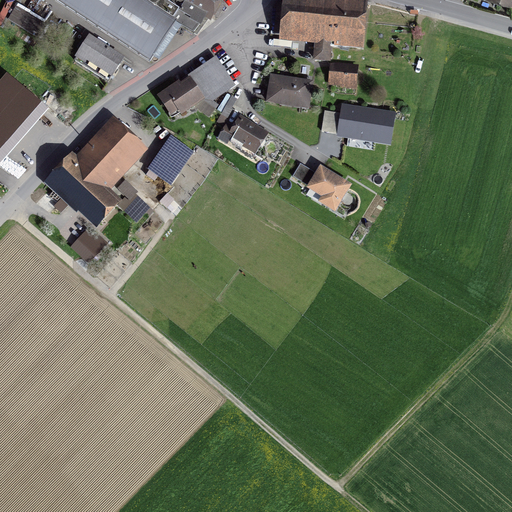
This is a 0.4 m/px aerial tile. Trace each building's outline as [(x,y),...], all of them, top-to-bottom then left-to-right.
[(55,0),(150,62),(176,23),(195,31),(214,0),(55,0)] [(342,4),(304,0),(286,0),(283,34),(317,37),(315,59),(328,61),(329,46),(358,49),(362,6),(342,4)] [(9,20),(39,39),(49,23),(19,5),(9,20)] [(75,58),(111,82),(126,60),(90,36),(75,58)] [(159,98),(177,122),(197,106),(207,114),(213,107),(205,99),(232,82),(214,61),(159,98)] [(331,67),(330,82),(358,85),(359,70),(331,67)] [(315,82),(269,76),(266,104),(312,109),(315,82)] [(0,166),(49,110),(12,77),(0,91),(0,166)] [(394,117),(343,111),(340,138),(391,144),(394,117)] [(237,115),(226,134),(258,151),(269,132),(237,115)] [(114,117),(46,185),(94,232),(119,207),(105,190),(146,149),(114,117)] [(148,170),(172,186),(194,153),(170,137),(148,170)] [(322,169),(309,189),(337,206),(349,187),(322,169)] [(145,210),(131,198),(122,209),(136,220),(145,210)] [(97,248),(86,238),(77,247),(89,257),(97,248)]
